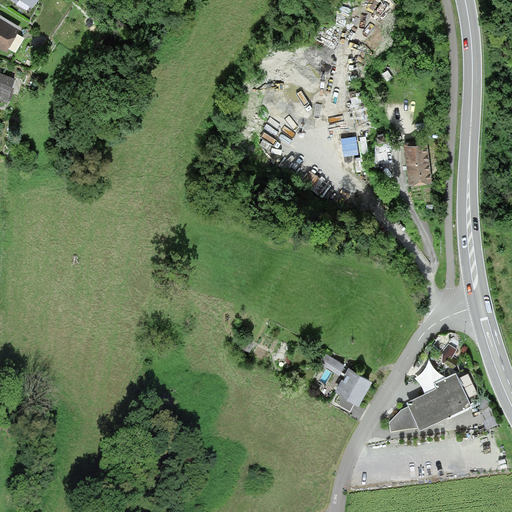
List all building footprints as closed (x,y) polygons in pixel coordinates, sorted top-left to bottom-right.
[(0,44),(5,48),(19,26),(0,14),(0,44)] [(14,76),(0,71),(0,96),(10,99),(14,88),(10,86),(14,76)] [(355,122),(371,120),(368,101),(353,103),(355,122)] [(423,145),(403,146),(406,187),(426,185),(423,145)] [(243,339),(240,347),(250,351),(253,342),(243,339)] [(340,371),(345,360),(328,353),(323,364),(340,371)] [(370,378),(349,366),(336,388),(357,400),(370,378)] [(407,401),(419,427),(471,402),(456,371),(435,381),(437,386),(407,401)]
